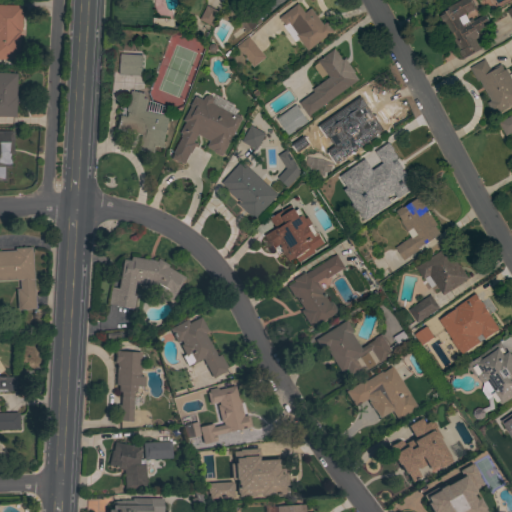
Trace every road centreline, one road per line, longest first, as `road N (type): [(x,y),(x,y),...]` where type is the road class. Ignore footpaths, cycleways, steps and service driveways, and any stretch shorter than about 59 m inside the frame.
road 1 (residential): [(0,207),(72,200),(160,223),(189,241),(218,273),(298,415),(368,511)]
road 2 (residential): [(511,263),(365,0)]
road 3 (tertiary): [(57,485),(69,258)]
road 4 (residential): [(54,0),(45,206)]
road 5 (tertiary): [(75,143),(83,0)]
